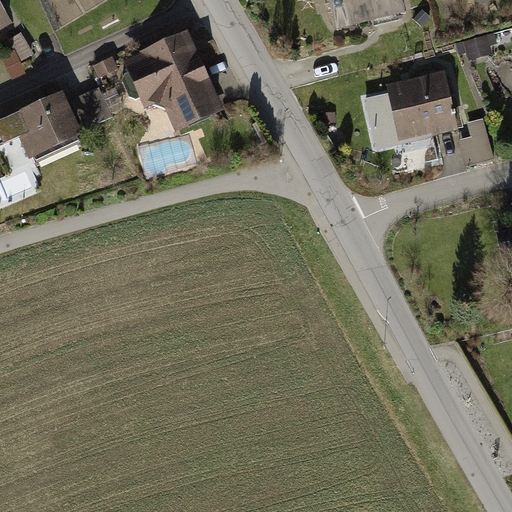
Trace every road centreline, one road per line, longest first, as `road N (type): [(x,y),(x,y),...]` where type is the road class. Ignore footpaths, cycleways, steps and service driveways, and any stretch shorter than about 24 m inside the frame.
road 1 (residential): [(0,247),(316,164)]
road 2 (tertiary): [(348,225),(505,511)]
road 3 (residential): [(213,0),(0,94)]
road 4 (tertiary): [(220,0),(316,164)]
road 5 (residential): [(511,174),(348,225)]
